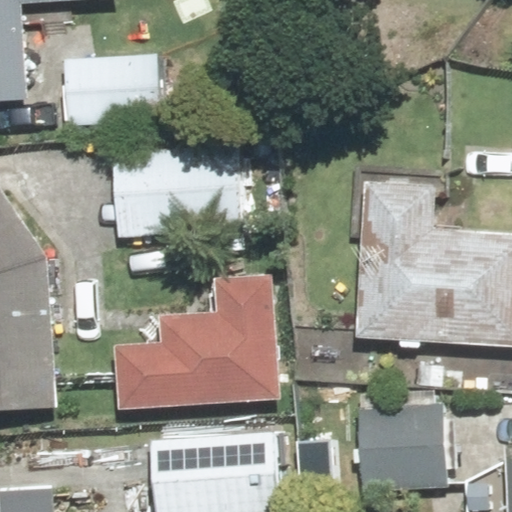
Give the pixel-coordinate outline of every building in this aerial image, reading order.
[(0,0),(0,97),(44,96),(42,0),(0,0)] [(80,56),(83,123),(179,119),(176,51),(80,56)] [(128,142),(128,231),(251,232),(252,143),(128,142)] [(0,408),(71,409),(72,254),(27,181),(0,197),(0,408)] [(361,186),(352,345),(511,354),(511,238),(431,234),(434,190),(361,186)] [(141,399),(295,395),(292,275),(242,277),(243,303),(199,304),(200,333),(139,335),(141,399)] [(379,489),(463,484),(458,396),(374,401),(379,489)] [(263,511),(296,510),(292,426),(171,432),(174,511),(263,511)] [(511,511),(511,452),(499,453),(501,511),(511,511)] [(83,511),(83,475),(0,478),(0,511),(83,511)]
